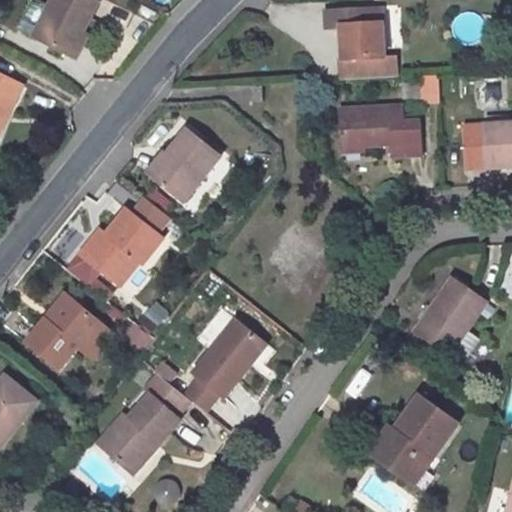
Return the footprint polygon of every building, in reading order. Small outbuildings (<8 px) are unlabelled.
[(67,0),(44,46),(81,65),(91,44),(106,16),(75,0),(67,0)] [(362,78),(394,76),(393,55),(382,55),(380,22),(371,23),(369,9),(324,11),(324,28),(339,27),(341,58),(360,57),(362,78)] [(379,9),(369,9),(371,23),(380,22),(379,9)] [(91,44),(81,65),(87,68),(97,47),(91,44)] [(0,144),(5,135),(15,116),(20,118),(34,93),(0,76),(0,75),(11,54),(0,48),(0,144)] [(362,78),(360,57),(341,58),(338,58),(339,79),(362,78)] [(421,75),(422,100),(440,99),(438,74),(421,75)] [(249,84),(249,99),(260,98),(259,83),(249,84)] [(405,116),(404,101),(339,104),(340,145),(366,144),(366,140),(390,139),(390,150),(423,148),(422,115),(405,116)] [(15,116),(5,135),(10,138),(20,118),(15,116)] [(467,162),(511,160),(511,117),(465,120),(467,162)] [(183,197),(221,151),(188,125),(150,172),(183,197)] [(153,190),(148,197),(165,210),(170,204),(153,190)] [(134,210),(158,229),(169,215),(145,196),(134,210)] [(100,240),(94,235),(81,252),(119,283),(140,257),(143,261),(164,234),(158,229),(134,210),(128,205),(107,230),(100,240)] [(102,226),(94,235),(100,240),(107,230),(102,226)] [(449,270),(410,325),(445,350),(458,359),(476,332),(465,323),(485,296),(449,270)] [(64,292),(44,317),(51,322),(70,298),(64,292)] [(51,322),(44,317),(26,342),(59,368),(78,344),(82,348),(102,322),(70,298),(51,322)] [(144,316),(159,326),(169,311),(153,301),(144,316)] [(219,308),(198,340),(207,346),(229,315),(219,308)] [(236,315),(193,368),(226,394),(253,360),(248,357),(263,337),(236,315)] [(124,337),(141,351),(151,340),(134,325),(124,337)] [(268,341),(263,337),(248,357),(253,360),(268,341)] [(178,375),(162,362),(156,369),(172,382),(178,375)] [(0,446),(38,399),(8,376),(0,386),(0,446)] [(152,394),(131,419),(125,414),(100,444),(129,469),(154,440),(159,445),(182,420),(180,418),(190,406),(155,376),(145,388),(152,394)] [(411,478),(455,417),(417,390),(391,426),(397,430),(378,456),(411,478)] [(387,423),(368,449),(378,456),(397,430),(391,426),(387,423)] [(159,445),(154,440),(129,469),(135,474),(159,445)] [(170,506),(181,487),(163,476),(152,495),(170,506)]
